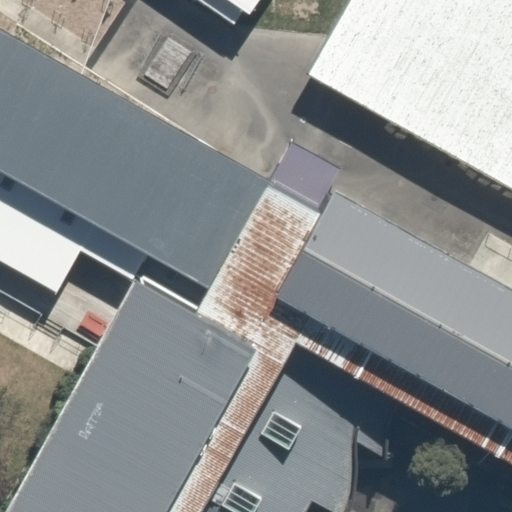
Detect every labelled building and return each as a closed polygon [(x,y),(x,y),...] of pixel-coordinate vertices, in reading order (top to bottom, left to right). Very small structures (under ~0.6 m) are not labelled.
[(234,0),(249,10),(255,0),(234,0)] [(345,87),(511,182),(511,0),(349,0),(311,67),(345,87)] [(264,171),(0,22),(0,163),(202,277),(264,171)] [(293,139),(276,169),(326,197),(341,166),(293,139)] [(0,258),(57,290),(60,284),(82,296),(102,260),(114,267),(131,276),(138,265),(192,295),(202,277),(0,163),(0,258)] [(511,407),(281,279),(326,197),(276,169),(267,164),(264,171),(202,277),(192,295),(247,328),(142,511),(192,511),(297,325),(397,381),(511,444),(511,407)] [(281,279),(511,407),(511,272),(338,176),(326,197),(281,279)] [(131,276),(0,509),(0,511),(142,511),(247,328),(192,295),(138,265),(131,276)] [(301,511),(312,494),(345,511),(352,496),(355,480),(357,456),(356,435),(386,453),(387,432),(390,405),(397,381),(297,325),(192,511),(301,511)]
